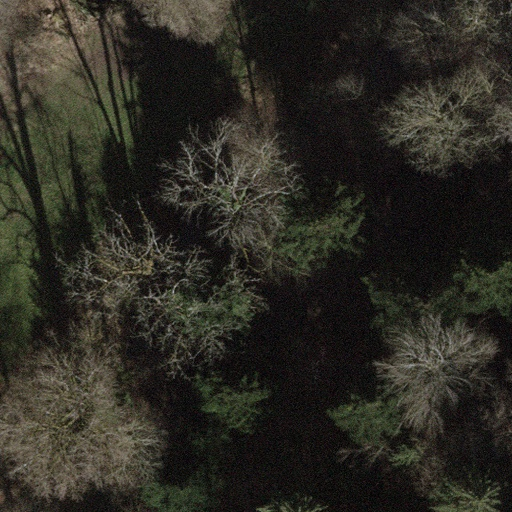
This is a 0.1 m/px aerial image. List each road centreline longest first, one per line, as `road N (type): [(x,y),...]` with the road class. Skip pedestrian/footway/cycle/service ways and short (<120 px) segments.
road 1 (track): [(473,27),(468,130),(198,404),(116,511)]
road 2 (track): [(0,126),(146,0)]
